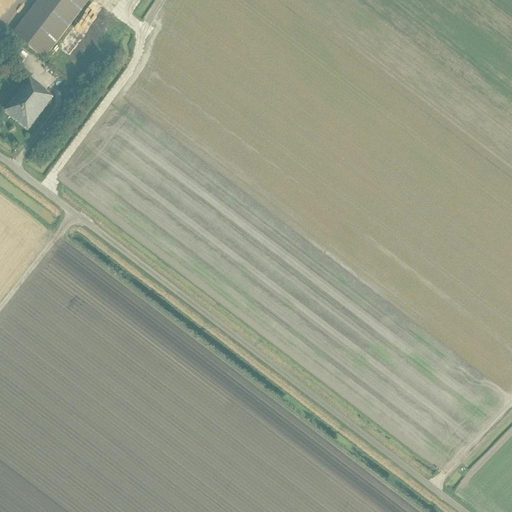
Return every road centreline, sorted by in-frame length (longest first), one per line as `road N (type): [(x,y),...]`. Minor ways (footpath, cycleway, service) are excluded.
road 1 (unclassified): [(459,511),(0,159)]
road 2 (track): [(159,0),(116,87),(41,190)]
